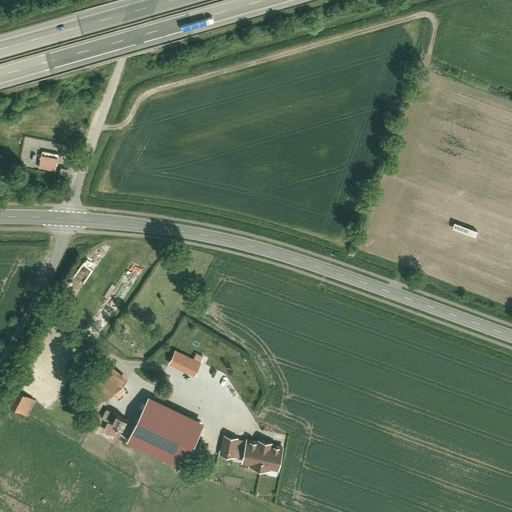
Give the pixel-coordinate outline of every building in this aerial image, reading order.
[(61,154),(44,151),(42,166),(58,169),(61,154)] [(199,358),(177,348),(170,361),(193,372),(199,358)] [(226,379),(202,367),(179,411),(207,425),(213,413),(228,421),(236,405),(217,396),(226,379)] [(14,408),(28,414),(35,397),(22,391),(14,408)] [(169,408),(148,397),(133,426),(154,437),(169,408)] [(97,427),(117,436),(122,426),(119,424),(123,415),(115,412),(110,422),(101,418),(97,427)] [(279,468),(283,445),(223,433),(219,451),(243,456),(242,461),(279,468)]
